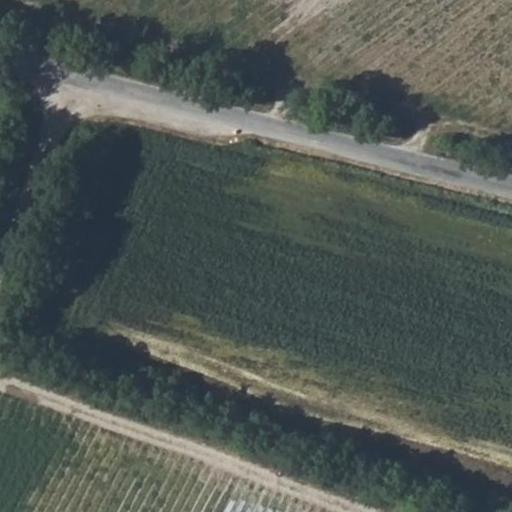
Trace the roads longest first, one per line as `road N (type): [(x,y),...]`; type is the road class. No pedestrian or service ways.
road 1 (unclassified): [(511,191),(0,66)]
road 2 (track): [(48,78),(0,229)]
